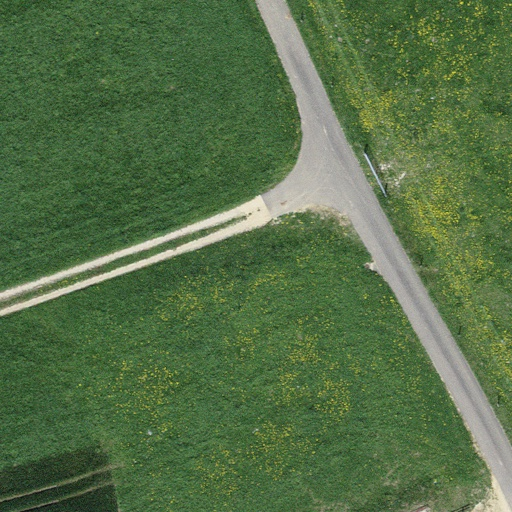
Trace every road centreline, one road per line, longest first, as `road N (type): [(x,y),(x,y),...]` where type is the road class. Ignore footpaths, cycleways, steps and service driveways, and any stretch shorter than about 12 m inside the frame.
road 1 (unclassified): [(270,0),(344,179),(504,511)]
road 2 (track): [(344,179),(0,286)]
